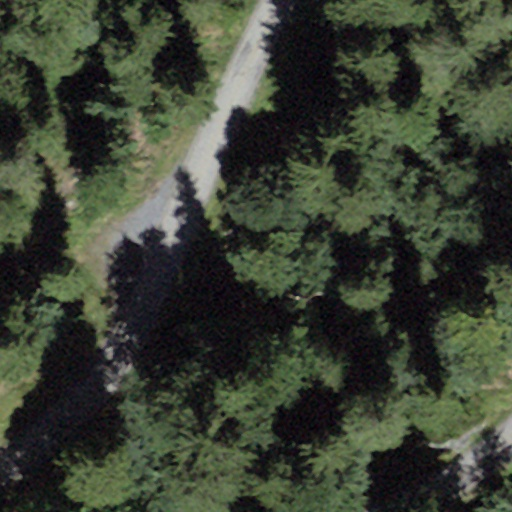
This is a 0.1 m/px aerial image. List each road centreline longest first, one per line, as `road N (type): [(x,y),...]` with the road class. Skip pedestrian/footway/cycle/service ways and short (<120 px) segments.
road 1 (unclassified): [(279,0),(112,365),(91,393),(0,457)]
road 2 (unclassified): [(384,511),(511,416)]
